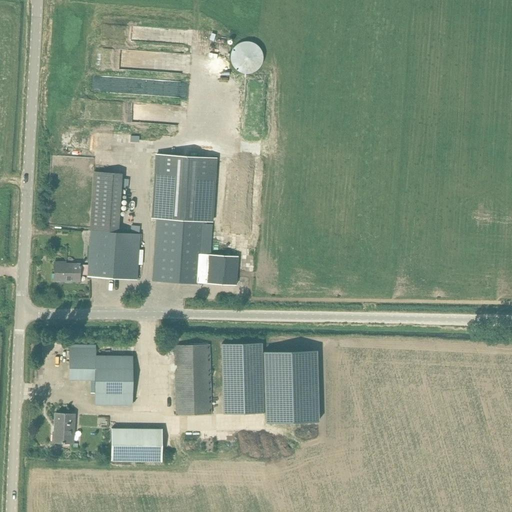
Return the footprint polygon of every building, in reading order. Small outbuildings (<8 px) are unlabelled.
[(156,154),(152,218),(156,218),(153,271),(152,281),(202,284),(202,283),(239,285),(241,256),(209,254),(211,224),(206,224),(206,222),(211,222),(215,158),(156,154)] [(88,267),(79,267),(79,266),(61,265),(61,263),(54,263),(54,280),(79,281),(79,273),(87,273),(87,277),(136,280),(139,237),(118,236),(121,199),(123,174),(94,172),(88,267)] [(221,344),(223,414),(263,413),(261,343),(221,344)] [(174,355),(176,416),(212,415),(210,354),(209,344),(174,345),(174,355)] [(69,380),(95,380),(95,405),(132,405),(132,356),(95,356),(96,348),(69,348),(69,380)] [(316,349),(263,351),(265,423),(318,421),(316,349)] [(52,443),(62,443),(73,444),(73,443),(71,442),(71,425),(73,425),(74,414),(55,413),(54,434),(53,433),(52,443)] [(111,428),(111,460),(161,461),(162,430),(111,428)]
